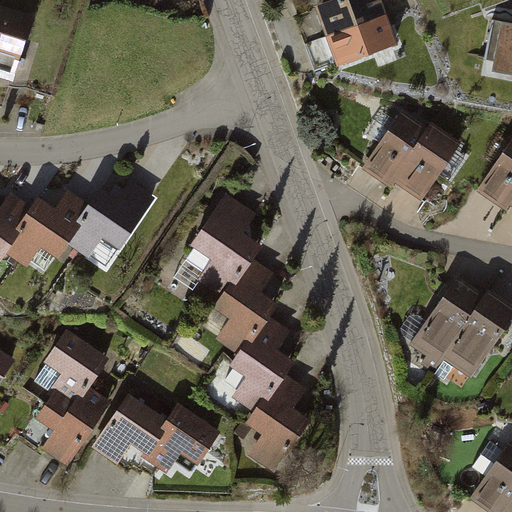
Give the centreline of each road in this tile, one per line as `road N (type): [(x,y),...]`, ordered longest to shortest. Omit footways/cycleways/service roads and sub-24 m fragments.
road 1 (residential): [(367,511),(372,473),(358,364),(307,207)]
road 2 (residential): [(266,100),(134,144),(32,160),(0,156)]
road 3 (residential): [(307,207),(331,197),(394,226),(511,253)]
